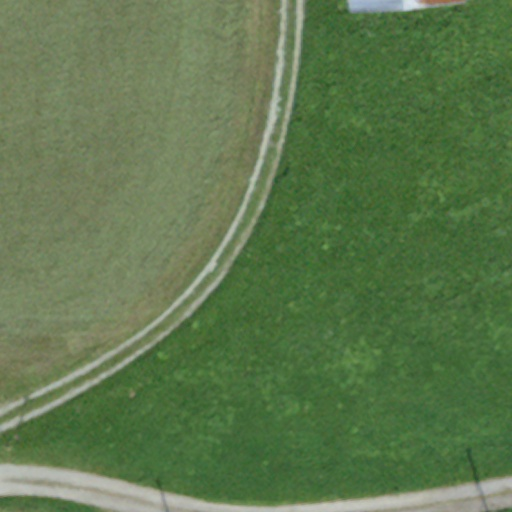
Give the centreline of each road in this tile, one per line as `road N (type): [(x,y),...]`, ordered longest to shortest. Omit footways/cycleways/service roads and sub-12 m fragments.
road 1 (track): [(222,262),(175,316),(131,349),(0,420)]
road 2 (track): [(222,262),(275,137),(292,0)]
road 3 (track): [(173,511),(46,483),(0,484)]
road 4 (track): [(511,490),(374,511)]
